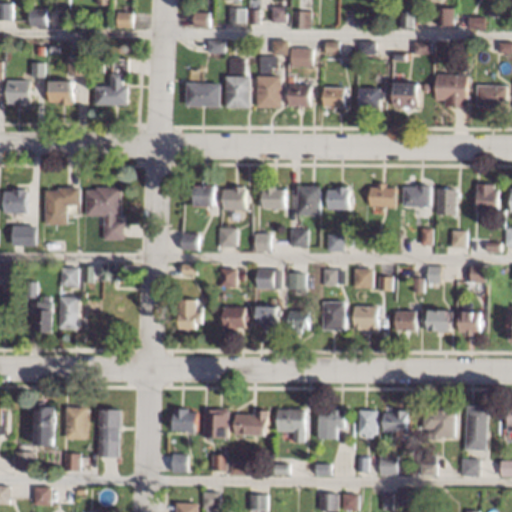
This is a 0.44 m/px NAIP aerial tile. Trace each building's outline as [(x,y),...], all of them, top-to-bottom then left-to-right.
[(503,0),(503,17),(491,16),(491,0),(503,0)] [(15,19),(0,19),(0,1),(15,2),(15,19)] [(288,22),(274,22),(274,6),(288,6),(288,22)] [(457,25),(439,25),(440,6),(457,6),(457,25)] [(48,24),(32,24),(32,7),(49,7),(48,24)] [(248,22),(231,22),(231,7),(248,7),(248,22)] [(262,24),(252,24),(252,9),(262,9),(262,24)] [(313,27),(297,27),(297,10),(300,10),(313,11),(313,27)] [(136,26),(119,26),(119,11),(136,11),(136,26)] [(211,26),(195,26),(196,11),(211,11),(211,26)] [(415,27),(403,27),(403,11),(415,11),(415,27)] [(372,27),(357,27),(357,16),(359,16),(372,16),(372,27)] [(488,29),(471,29),(471,16),(488,16),(488,29)] [(290,54),(274,54),(274,39),(290,39),(290,54)] [(226,52),(210,52),(210,40),(213,40),(226,40),(226,52)] [(308,51),(292,51),(292,40),(308,40),(308,51)] [(341,52),(327,53),(328,40),(341,40),(341,52)] [(379,53),(361,53),(361,40),(379,40),(379,53)] [(433,54),(417,54),(417,41),(421,41),(433,41),(433,54)] [(511,54),(501,54),(501,42),(504,42),(511,42),(511,54)] [(63,53),(51,53),(51,44),(63,45),(63,53)] [(311,66),(311,48),(289,47),(289,65),(311,66)] [(280,66),(274,66),(274,76),(284,76),(284,106),(260,106),(260,74),(261,74),(261,55),(280,56),(280,66)] [(80,75),(80,58),(66,57),(66,74),(80,75)] [(129,74),(125,74),(125,86),(129,86),(129,104),(98,103),(98,85),(114,85),(114,57),(129,57),(129,74)] [(248,75),(253,75),(253,107),(229,107),(229,74),(230,74),(230,57),(248,57),(248,75)] [(47,76),(35,76),(35,61),(47,61),(47,76)] [(87,92),(77,91),(77,105),(62,105),(62,101),(52,101),(52,79),(75,79),(75,71),(87,71),(87,92)] [(472,106),(448,106),(448,99),(437,99),(437,74),(472,74),(472,106)] [(34,104),(10,104),(10,79),(34,79),(34,104)] [(422,107),(396,107),(396,81),(422,81),(422,107)] [(223,105),(188,105),(188,82),(203,82),(223,82),(223,105)] [(314,106),(291,106),(291,84),(314,84),(314,106)] [(510,107),(479,107),(479,85),(510,85),(510,107)] [(348,107),(326,107),(326,87),(349,87),(348,107)] [(384,107),(360,107),(360,87),(384,87),(384,107)] [(390,187),(399,187),(398,206),(373,206),(373,186),(382,186),(382,182),(390,182),(390,187)] [(216,206),(196,206),(196,184),(217,184),(216,206)] [(278,189),(287,189),(287,208),(265,208),(265,188),(267,188),(267,184),(278,184),(278,189)] [(432,205),(405,205),(405,186),(419,186),(419,184),(432,184),(432,205)] [(496,190),(501,190),(500,211),(479,211),(479,184),(496,184),(496,190)] [(248,209),(226,209),(226,188),(236,188),(236,185),(248,185),(248,209)] [(322,214),(300,214),(300,185),(322,185),(322,214)] [(82,203),(70,203),(70,223),(47,223),(48,189),(61,189),(61,186),(82,187),(82,203)] [(124,215),(118,215),(118,220),(126,221),(126,239),(106,239),(106,215),(88,215),(88,189),(99,189),(99,186),(124,186),(124,215)] [(350,189),(353,189),(353,209),(330,209),(330,188),(339,188),(339,186),(350,186),(350,189)] [(30,201),(40,201),(40,220),(29,219),(29,212),(6,212),(6,191),(16,191),(16,188),(30,188),(30,201)] [(459,214),(439,214),(440,188),(459,189),(459,214)] [(36,226),(12,224),(11,244),(35,245),(36,226)] [(239,247),(221,247),(221,227),(239,227),(239,247)] [(503,245),(511,245),(511,227),(504,227),(503,245)] [(310,246),(292,246),(293,228),(310,228),(310,246)] [(434,245),(423,245),(424,228),(434,228),(434,245)] [(469,247),(453,247),(454,230),(469,231),(469,247)] [(272,250),(256,250),(257,232),(273,232),(272,250)] [(383,247),(371,247),(371,232),(383,232),(383,247)] [(201,250),(183,250),(183,233),(186,233),(201,233),(201,250)] [(346,250),(330,250),(330,233),(346,233),(346,250)] [(216,249),(207,249),(208,241),(216,241),(216,249)] [(503,251),(488,251),(488,241),(503,241),(503,251)] [(21,277),(19,277),(19,291),(6,291),(6,275),(0,275),(0,260),(21,260),(21,277)] [(127,281),(120,280),(120,282),(114,282),(114,280),(105,280),(105,263),(127,263),(127,281)] [(97,283),(85,283),(85,264),(97,264),(97,283)] [(199,273),(184,273),(184,264),(199,264),(199,273)] [(444,282),(429,282),(429,265),(444,266),(444,282)] [(488,281),(473,281),(473,265),(488,265),(488,281)] [(81,285),(64,285),(64,266),(82,266),(81,285)] [(238,285),(221,285),(221,268),(238,268),(238,285)] [(284,287),(258,287),(258,268),(284,269),(284,287)] [(347,283),(325,283),(325,268),(347,268),(347,283)] [(375,288),(356,288),(356,268),(375,268),(375,288)] [(308,288),(291,287),(292,272),(309,272),(308,288)] [(395,289),(381,289),(381,276),(395,276),(395,289)] [(426,292),(414,292),(414,276),(427,276),(426,292)] [(41,296),(29,296),(29,280),(41,280),(41,296)] [(54,300),(56,300),(55,331),(41,331),(42,299),(48,300),(48,295),(54,295),(54,300)] [(83,329),(63,329),(64,295),(83,296),(83,329)] [(199,306),(206,306),(206,323),(198,323),(198,328),(181,328),(181,299),(199,299),(199,306)] [(346,330),(324,329),(324,301),(347,301),(346,330)] [(280,324),(272,324),(272,330),(266,330),(266,325),(258,325),(258,305),(281,305),(280,324)] [(381,329),(373,329),(373,332),(356,332),(356,305),(381,305),(381,329)] [(248,326),(240,326),(240,332),(226,332),(226,306),(248,306),(248,326)] [(418,331),(397,330),(397,309),(418,310),(418,331)] [(452,311),(456,311),(456,323),(451,323),(451,331),(429,331),(429,309),(452,309),(452,311)] [(311,328),(305,328),(305,333),(295,333),(295,327),(291,327),(291,310),(311,311),(311,328)] [(483,331),(475,331),(475,335),(468,335),(468,331),(461,331),(462,310),(483,310),(483,331)] [(59,447),(38,446),(38,404),(59,404),(59,447)] [(89,439),(70,439),(70,405),(90,405),(89,439)] [(490,448),(468,448),(468,405),(490,405),(490,448)] [(7,411),(12,411),(12,434),(0,433),(0,406),(7,406),(7,411)] [(450,410),(458,410),(458,437),(442,437),(442,439),(430,439),(430,427),(425,427),(425,409),(440,409),(440,406),(450,406),(450,410)] [(122,458),(102,457),(102,407),(122,407),(122,458)] [(192,411),(199,411),(198,431),(176,431),(177,407),(192,407),(192,411)] [(231,438),(206,438),(207,408),(231,408),(231,438)] [(309,441),(295,441),(295,430),(279,430),(279,408),(309,408),(309,441)] [(272,434),(237,434),(237,414),(258,414),(258,409),(272,409),(272,434)] [(348,427),(341,427),(340,439),(322,439),(322,409),(348,409),(348,427)] [(380,433),(374,433),(374,437),(367,437),(367,433),(362,433),(362,409),(380,410),(380,433)] [(410,430),(386,430),(386,411),(398,411),(399,410),(410,410),(410,430)] [(36,469),(18,469),(18,451),(37,451),(36,469)] [(83,469),(67,469),(67,452),(83,453),(83,469)] [(230,469),(213,469),(214,453),(230,453),(230,469)] [(191,471),(175,471),(175,454),(191,454),(191,471)] [(399,455),(399,473),(383,473),(383,454),(399,455)] [(371,471),(359,471),(359,456),(371,456),(371,471)] [(482,475),(463,475),(463,458),(482,458),(482,475)] [(511,459),(499,459),(499,475),(511,475),(511,459)] [(250,474),(233,474),(233,461),(250,461),(250,474)] [(291,473),(276,473),(276,463),(291,463),(291,473)] [(335,474),(318,474),(318,463),(335,463),(335,474)] [(439,475),(422,475),(422,463),(439,463),(439,475)] [(13,503),(0,503),(0,485),(13,485),(13,503)] [(55,506),(37,506),(37,486),(55,486),(55,506)] [(88,494),(78,494),(78,486),(88,486),(88,494)] [(418,506),(399,506),(400,488),(418,488),(418,506)] [(221,508),(205,508),(205,491),(222,491),(221,508)] [(341,511),(323,511),(323,492),(341,492),(341,511)] [(395,509),(384,509),(384,492),(395,492),(395,509)] [(270,510),(252,510),(252,493),(270,494),(270,510)] [(361,509),(344,509),(344,493),(361,493),(361,509)] [(200,511),(179,511),(179,501),(200,502),(200,511)]
